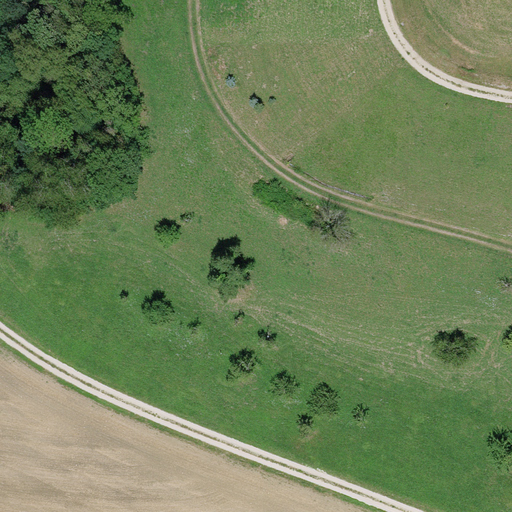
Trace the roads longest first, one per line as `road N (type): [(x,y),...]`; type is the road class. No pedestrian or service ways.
road 1 (track): [(511,252),(351,210),(267,167),(230,137),(206,87),(193,0)]
road 2 (track): [(0,332),(52,371),(396,511)]
road 3 (track): [(378,0),(398,48),(439,78),(511,98)]
